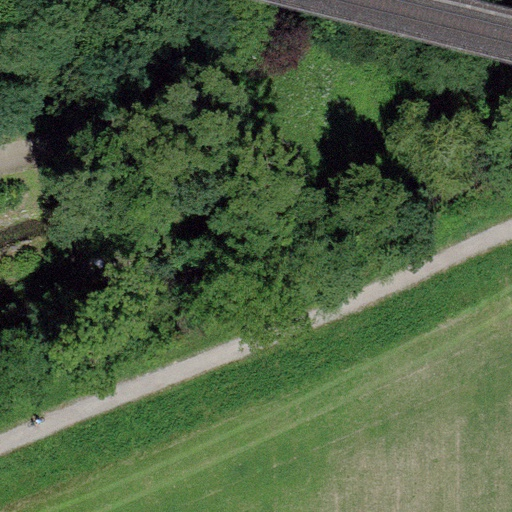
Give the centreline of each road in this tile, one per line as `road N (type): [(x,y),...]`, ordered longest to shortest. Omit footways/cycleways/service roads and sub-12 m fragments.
road 1 (track): [(511,233),(0,444)]
road 2 (residential): [(0,158),(69,149),(187,92),(280,0)]
